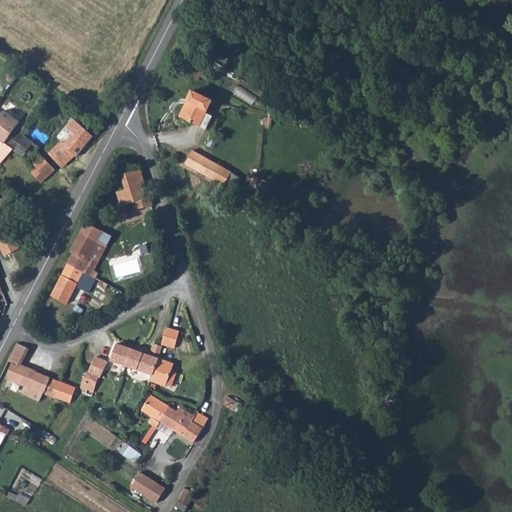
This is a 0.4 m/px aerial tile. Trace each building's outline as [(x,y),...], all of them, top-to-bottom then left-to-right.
[(184,98),(188,100),(180,117),(205,128),(210,113),(203,110),(209,97),(188,88),(184,98)] [(176,115),(180,117),(188,100),(184,98),(176,115)] [(0,140),(0,141),(3,138),(10,127),(12,125),(15,120),(0,108),(0,140)] [(69,123),(75,129),(79,125),(73,119),(69,123)] [(75,129),(69,123),(65,128),(68,131),(66,133),(69,136),(75,129)] [(75,129),(69,136),(61,145),(73,154),(76,157),(94,138),(79,125),(75,129)] [(10,127),(3,138),(12,146),(28,159),(38,147),(10,127)] [(0,159),(2,160),(12,146),(3,138),(0,141),(0,159)] [(50,154),(62,165),(73,154),(61,145),(60,143),(50,154)] [(230,171),(191,148),(184,161),(223,184),(230,171)] [(32,163),(36,167),(31,172),(40,182),(54,169),(41,155),(32,163)] [(137,209),(152,205),(147,190),(137,167),(120,172),(125,187),(115,190),(119,205),(134,200),(137,209)] [(98,266),(100,262),(92,258),(99,242),(105,232),(86,224),(82,233),(73,251),(68,261),(93,274),(98,266)] [(20,247),(8,228),(0,233),(0,244),(6,255),(20,247)] [(134,244),(137,254),(139,254),(137,249),(144,246),(143,241),(134,244)] [(99,242),(92,258),(100,262),(108,247),(99,242)] [(75,282),(85,288),(93,274),(68,261),(50,295),(65,302),(75,282)] [(160,349),(169,353),(179,327),(165,321),(154,344),(161,347),(160,349)] [(115,340),(108,357),(124,363),(130,347),(115,340)] [(27,387),(34,372),(35,370),(16,362),(25,347),(15,341),(6,358),(7,359),(4,378),(27,387)] [(124,363),(136,368),(146,372),(150,374),(157,357),(160,349),(161,347),(154,344),(148,342),(144,352),(130,347),(124,363)] [(91,354),(88,361),(78,385),(90,390),(95,378),(99,379),(106,364),(108,362),(91,354)] [(167,368),(170,363),(157,357),(150,374),(148,378),(148,379),(161,385),(162,383),(167,385),(173,371),(167,368)] [(34,372),(27,387),(24,393),(40,401),(43,394),(58,399),(65,384),(34,372)] [(71,405),(77,389),(65,384),(58,399),(64,402),(71,405)] [(228,394),(228,406),(235,411),(240,404),(228,394)] [(140,421),(148,425),(151,419),(157,422),(165,406),(144,395),(136,410),(144,414),(140,421)] [(165,406),(157,422),(179,434),(187,419),(190,419),(192,414),(174,404),(171,409),(165,406)] [(192,414),(190,419),(201,425),(204,415),(195,410),(192,414)] [(187,419),(179,434),(193,441),(201,425),(190,419),(187,419)] [(127,443),(120,452),(136,464),(143,455),(127,443)] [(142,487),(147,491),(146,492),(156,499),(162,490),(140,475),(133,484),(140,489),(142,487)] [(24,497),(5,487),(0,494),(19,504),(24,497)] [(184,487),(172,504),(180,510),(193,493),(184,487)]
